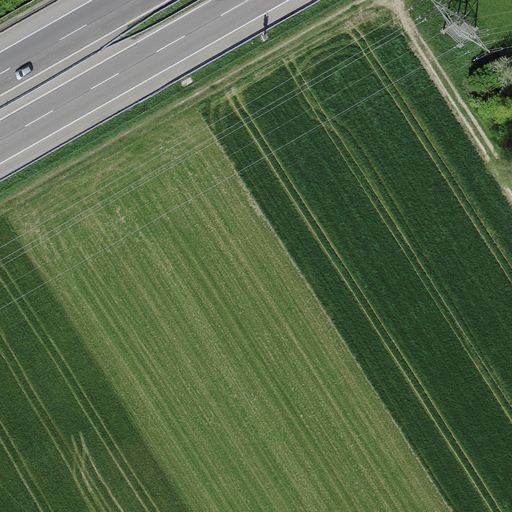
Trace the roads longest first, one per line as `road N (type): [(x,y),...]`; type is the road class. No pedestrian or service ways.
road 1 (track): [(0,208),(366,0)]
road 2 (motorway): [(0,140),(248,0)]
road 3 (track): [(392,0),(511,189)]
road 4 (motorway): [(130,0),(0,74)]
